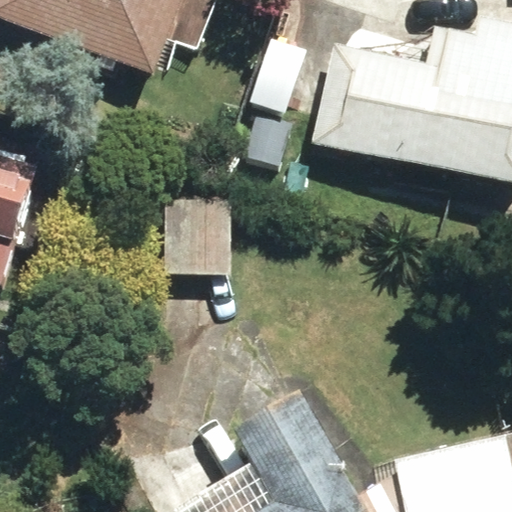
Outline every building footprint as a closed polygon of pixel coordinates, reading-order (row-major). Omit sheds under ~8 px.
[(211,61),(231,0),(11,0),(2,25),(168,82),(179,50),(211,61)] [(511,189),(511,26),(488,23),(486,39),(442,32),(437,62),(341,46),(323,160),(511,189)] [(304,128),(261,113),(243,166),(285,181),(304,128)] [(0,265),(0,266),(5,248),(42,259),(62,190),(30,181),(36,159),(0,148),(0,265)] [(243,199),(172,198),(171,284),(242,285),(243,199)] [(238,511),(386,511),(329,402),(250,443),(275,493),(238,511)] [(511,511),(511,446),(409,461),(415,511),(511,511)]
